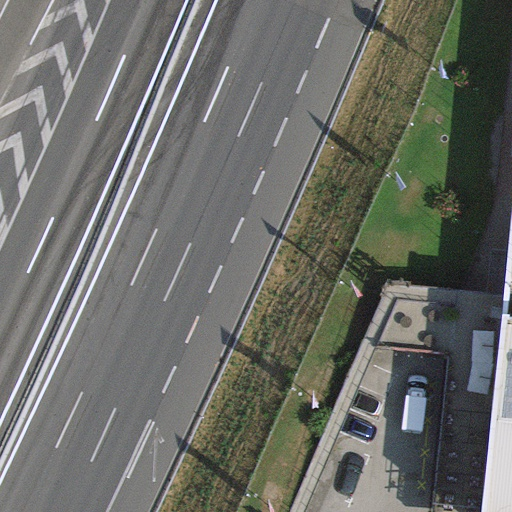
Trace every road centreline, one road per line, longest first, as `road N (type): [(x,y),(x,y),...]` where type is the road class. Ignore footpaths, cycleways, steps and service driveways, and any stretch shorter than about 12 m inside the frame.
road 1 (motorway): [(42,511),(273,0)]
road 2 (motorway): [(142,0),(0,324)]
